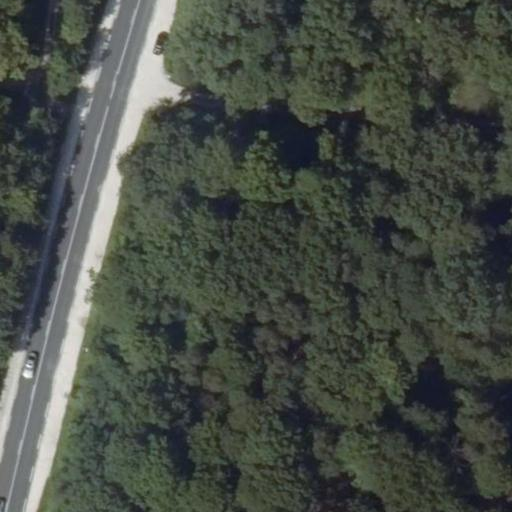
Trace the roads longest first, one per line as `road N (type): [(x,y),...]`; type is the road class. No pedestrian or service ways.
road 1 (primary): [(141,0),(103,112),(8,511)]
road 2 (track): [(511,148),(103,112)]
